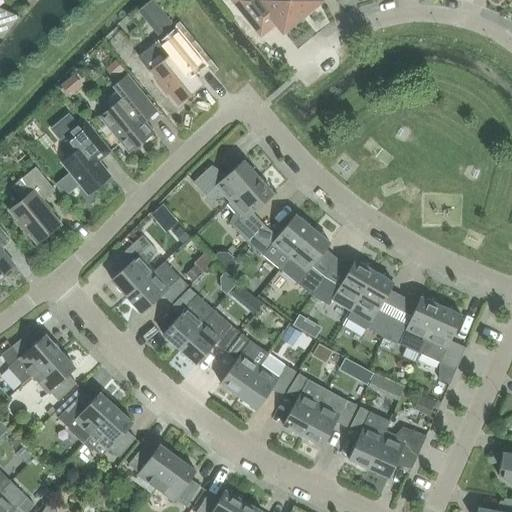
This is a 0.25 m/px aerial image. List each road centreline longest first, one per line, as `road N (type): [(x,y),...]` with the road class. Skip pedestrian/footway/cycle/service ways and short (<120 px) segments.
road 1 (residential): [(55,284),(239,106),(358,213),(404,244),(511,291)]
road 2 (residential): [(363,511),(222,438),(146,377),(55,284)]
road 3 (residential): [(511,43),(463,18),(397,14),(350,29),(296,75)]
road 4 (residential): [(511,335),(429,511)]
